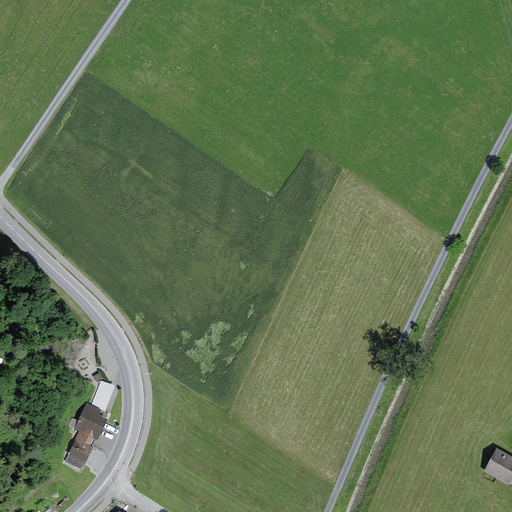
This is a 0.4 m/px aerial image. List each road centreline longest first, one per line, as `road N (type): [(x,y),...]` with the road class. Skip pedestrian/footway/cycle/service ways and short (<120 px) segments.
road 1 (track): [(511,119),(324,511)]
road 2 (tertiary): [(0,215),(85,299),(122,350),(133,409),(107,479)]
road 3 (track): [(0,185),(127,0)]
